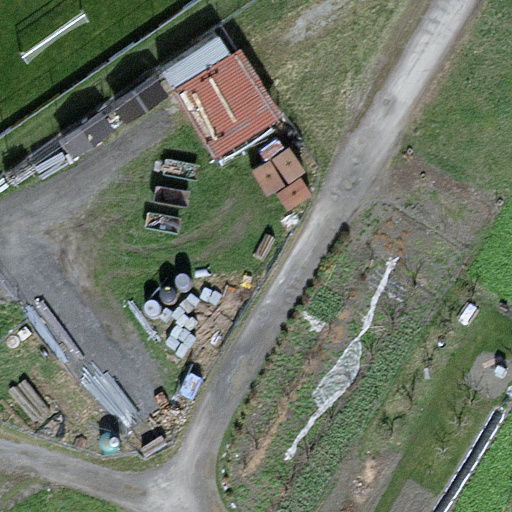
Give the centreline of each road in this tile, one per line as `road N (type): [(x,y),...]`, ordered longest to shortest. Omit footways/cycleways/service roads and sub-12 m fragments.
road 1 (residential): [(169,511),(454,0)]
road 2 (residential): [(0,235),(350,0)]
road 3 (residential): [(148,511),(0,447)]
